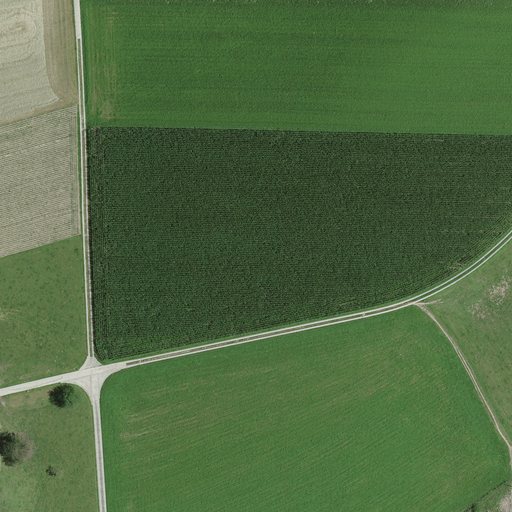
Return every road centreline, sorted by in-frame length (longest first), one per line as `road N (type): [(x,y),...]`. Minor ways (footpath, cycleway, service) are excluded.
road 1 (track): [(93,371),(380,312),(454,280),(511,233)]
road 2 (track): [(77,0),(93,371)]
road 3 (track): [(93,371),(103,511)]
